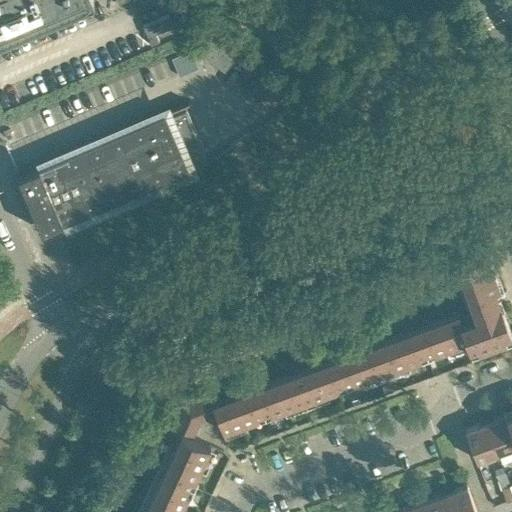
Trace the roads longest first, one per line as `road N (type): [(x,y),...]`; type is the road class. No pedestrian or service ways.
road 1 (tertiary): [(72,341),(118,309),(511,163)]
road 2 (residential): [(253,511),(269,492),(433,431),(466,396),(511,377)]
road 3 (tertiary): [(8,511),(55,414),(72,341)]
road 4 (unclassified): [(72,341),(33,292),(0,215)]
